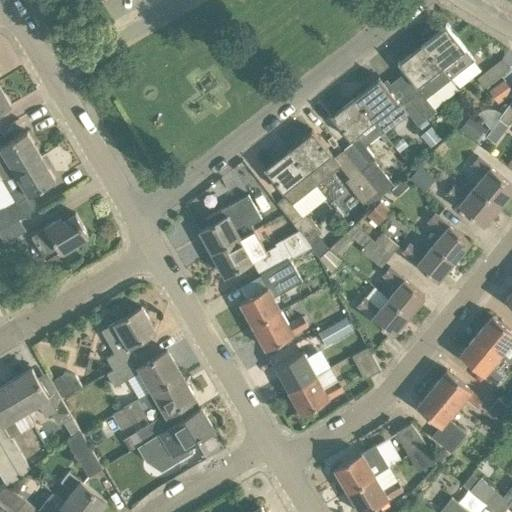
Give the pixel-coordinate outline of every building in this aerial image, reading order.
[(123,0),(128,10),(147,0),(123,0)] [(446,26),(423,44),(450,79),(474,60),(446,24),(445,25),(446,26)] [(408,74),(398,82),(427,118),(437,111),(426,98),(450,79),(423,44),(400,62),(399,61),(398,62),(408,74)] [(502,58),(477,78),(484,88),(510,68),(502,58)] [(425,120),(427,118),(398,82),(389,89),(377,74),(376,75),(377,76),(354,94),(373,118),(383,130),(385,132),(408,113),(418,126),(418,125),(425,120)] [(0,112),(12,105),(0,85),(0,112)] [(383,130),(373,118),(354,94),(331,113),(329,111),(328,112),(348,137),(351,141),(368,162),(373,159),(374,157),(365,145),(379,134),(383,130)] [(511,121),(511,100),(499,119),(509,126),(511,121)] [(470,116),(460,127),(476,140),(486,129),(470,116)] [(428,124),(425,120),(418,125),(422,129),(428,124)] [(305,171),(317,184),(341,166),(350,177),(345,181),(363,203),(377,192),(358,169),(342,148),(333,155),(310,126),(309,127),(310,129),(287,147),(305,171)] [(431,127),(420,135),(429,147),(440,139),(431,127)] [(492,127),(491,130),(486,136),(496,143),(502,135),(492,127)] [(383,130),(379,134),(389,146),(393,143),(385,132),(383,130)] [(0,175),(2,179),(41,155),(27,131),(1,147),(0,144),(0,175)] [(403,138),(394,145),(400,152),(409,146),(403,138)] [(351,141),(342,148),(358,169),(377,192),(378,191),(381,195),(394,185),(373,159),(368,162),(351,141)] [(319,258),(328,249),(329,248),(318,234),(321,232),(306,212),(301,215),(292,203),(317,184),(305,171),(287,147),(264,165),(263,164),(262,165),(286,196),(277,203),(293,223),(298,230),(311,247),(319,258)] [(2,179),(14,199),(17,203),(56,180),(41,155),(2,179)] [(475,186),(499,206),(511,191),(511,184),(478,156),(471,164),(483,175),(475,186)] [(436,181),(421,168),(412,178),(428,191),(436,181)] [(400,197),(409,189),(401,181),(393,189),(400,197)] [(453,186),(446,194),(484,225),(499,206),(475,186),(466,196),(453,186)] [(383,197),(381,195),(378,191),(377,192),(365,201),(372,209),(380,200),(382,199),(383,197)] [(200,230),(213,253),(254,230),(251,224),(262,218),(248,194),(223,208),(227,215),(200,230)] [(377,225),(391,210),(380,200),(372,209),(367,215),(377,225)] [(0,231),(20,219),(12,206),(0,213),(0,231)] [(470,242),(434,212),(427,220),(442,233),(433,244),(454,261),(470,242)] [(32,235),(47,259),(61,251),(63,255),(78,246),(77,243),(89,235),(76,213),(63,221),(61,217),(32,235)] [(20,219),(0,231),(0,235),(4,243),(26,230),(20,219)] [(363,250),(379,264),(397,244),(381,229),(363,250)] [(265,251),(254,230),(213,253),(226,275),(252,260),(260,274),(283,262),(311,247),(298,230),(275,243),(276,245),(265,251)] [(409,243),(402,251),(438,280),(454,261),(433,244),(424,255),(409,243)] [(343,262),(328,249),(319,258),(332,273),(343,262)] [(283,262),(260,274),(267,287),(240,302),(254,325),(281,310),(273,296),(295,284),(283,262)] [(425,296),(390,266),(383,274),(397,287),(388,298),(409,315),(425,296)] [(379,309),(364,297),(357,305),(393,334),(409,315),(388,298),(379,309)] [(106,358),(113,369),(130,360),(136,356),(130,346),(156,331),(141,307),(115,323),(114,322),(101,330),(115,352),(106,358)] [(267,349),(309,325),(303,316),(289,324),(281,310),(254,325),(267,349)] [(476,334),(500,355),(510,343),(511,344),(511,331),(492,315),(476,334)] [(348,318),(321,334),(327,344),(354,329),(348,318)] [(460,354),(496,384),(503,377),(490,367),(500,355),(476,334),(460,354)] [(381,370),(368,346),(352,355),(365,379),(381,370)] [(167,349),(138,366),(141,370),(144,376),(128,386),(127,384),(112,393),(121,409),(153,391),(181,373),(167,349)] [(316,374),(304,351),(276,366),(289,390),(316,374)] [(113,369),(107,373),(115,385),(136,371),(130,360),(113,369)] [(58,425),(67,420),(73,416),(56,387),(46,393),(31,369),(9,382),(26,411),(38,404),(46,417),(52,413),(58,425)] [(478,408),(484,400),(447,369),(432,388),(457,408),(465,397),(478,408)] [(65,372),(54,378),(64,396),(82,385),(75,375),(65,372)] [(159,400),(167,415),(196,398),(181,373),(153,391),(121,409),(112,414),(121,430),(146,415),(143,410),(159,400)] [(344,390),(338,380),(324,388),(316,374),(289,390),(302,413),(344,390)] [(14,418),(26,411),(9,382),(0,387),(0,420),(9,436),(10,438),(12,437),(22,431),(14,418)] [(457,408),(432,388),(417,406),(441,425),(432,436),(452,453),(467,434),(448,418),(457,408)] [(507,424),(511,417),(511,410),(497,398),(488,409),(507,424)] [(164,430),(150,439),(155,448),(160,444),(176,461),(187,456),(188,445),(214,429),(201,407),(164,430)] [(136,431),(143,443),(150,439),(164,430),(157,418),(136,431)] [(411,423),(395,432),(409,455),(426,444),(411,423)] [(82,432),(76,437),(69,442),(89,476),(103,467),(82,432)] [(7,453),(20,475),(30,468),(14,440),(12,437),(10,438),(9,436),(1,441),(3,446),(7,453)] [(375,475),(390,466),(382,453),(381,454),(376,444),(335,468),(348,491),(375,475)] [(0,473),(7,485),(20,475),(7,453),(0,456),(0,473)] [(98,511),(107,500),(70,471),(62,482),(74,491),(65,503),(77,511),(98,511)] [(463,484),(470,490),(480,477),(473,471),(463,484)] [(360,511),(365,511),(403,490),(397,481),(383,489),(375,475),(348,491),(360,511)] [(470,490),(496,510),(506,498),(480,477),(470,490)] [(123,478),(115,483),(129,506),(137,501),(123,478)] [(8,486),(0,491),(0,500),(14,511),(18,511),(27,501),(8,486)] [(53,493),(40,510),(38,511),(77,511),(65,503),(53,493)] [(438,511),(471,511),(452,497),(438,511)] [(14,511),(0,500),(0,511),(14,511)]
